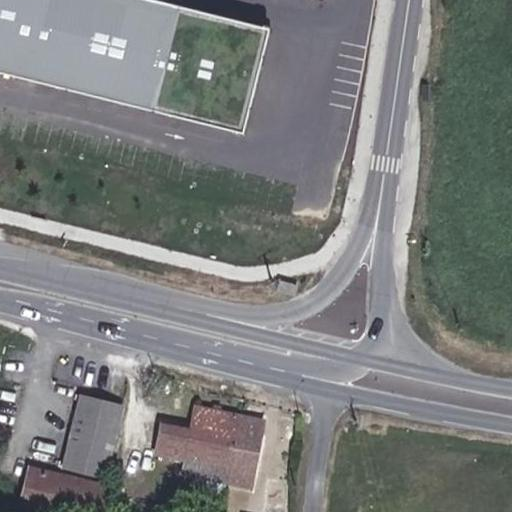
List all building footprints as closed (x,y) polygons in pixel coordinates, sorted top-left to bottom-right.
[(266,33),(138,0),(0,0),(0,69),(241,131),(266,33)] [(290,297),(301,299),(307,286),(292,284),(290,297)] [(69,413),(116,424),(120,406),(74,394),(69,413)] [(187,456),(231,465),(240,417),(197,409),(191,434),(161,428),(154,456),(185,463),(187,456)] [(64,433),(110,446),(116,424),(69,413),(64,433)] [(262,422),(240,417),(231,465),(252,469),(262,422)] [(56,465),(102,477),(110,446),(64,433),(56,465)] [(17,511),(92,511),(96,499),(63,490),(61,500),(37,495),(43,468),(29,465),(17,511)] [(37,495),(61,500),(63,490),(68,474),(43,468),(37,495)] [(63,490),(96,499),(100,482),(68,474),(63,490)]
